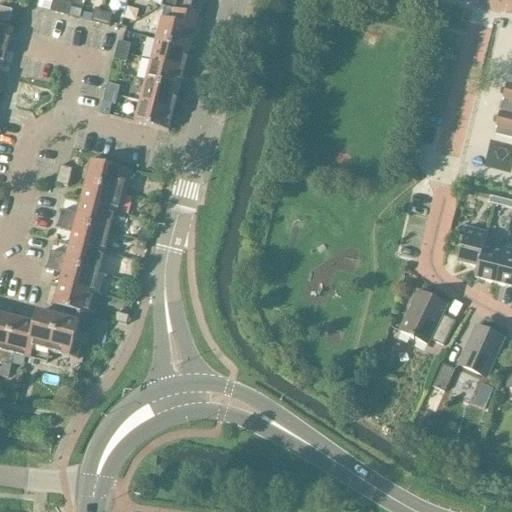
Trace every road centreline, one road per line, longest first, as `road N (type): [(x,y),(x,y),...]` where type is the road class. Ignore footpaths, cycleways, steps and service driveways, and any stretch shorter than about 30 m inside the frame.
road 1 (residential): [(511,322),(427,273),(484,0)]
road 2 (tertiary): [(414,511),(262,416),(224,401),(181,399)]
road 3 (residential): [(181,399),(162,272),(193,153)]
road 4 (residential): [(0,260),(30,135),(63,119)]
road 5 (residential): [(193,153),(232,0)]
road 6 (residential): [(63,119),(193,153)]
road 7 (tertiary): [(93,488),(125,428),(181,399)]
